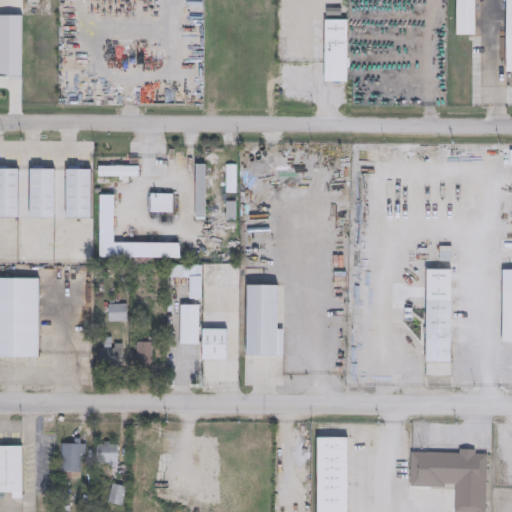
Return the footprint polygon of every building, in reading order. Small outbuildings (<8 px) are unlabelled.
[(476,0),(476,35),(457,35),(457,0),(476,0)] [(327,81),(325,81),(325,20),(326,20),(347,20),(347,81),(327,81)] [(268,42),(267,73),(245,73),(245,48),(251,48),(251,42),(268,42)] [(237,68),(236,92),(217,92),(218,68),(237,68)] [(206,220),(195,220),(195,165),(206,165),(206,220)] [(235,221),(226,221),(226,193),(227,193),(227,165),(237,165),(237,192),(235,192),(235,221)] [(124,166),(124,167),(139,167),(139,177),(124,177),(124,181),(120,181),(120,177),(119,177),(119,180),(115,180),(115,177),(98,177),(98,167),(115,167),(115,166),(124,166)] [(17,218),(0,218),(0,169),(17,169),(17,218)] [(53,219),(27,219),(27,170),(54,170),(53,219)] [(89,219),(65,219),(65,170),(89,170),(89,219)] [(173,213),(150,213),(150,195),(173,195),(173,213)] [(113,196),(113,244),(179,245),(179,259),(98,258),(99,196),(113,196)] [(451,271),(450,363),(425,362),(426,270),(451,271)] [(37,358),(0,357),(0,279),(38,280),(37,358)] [(511,344),(502,344),(502,289),(511,289),(511,344)] [(127,322),(108,323),(107,305),(126,304),(127,322)] [(199,343),(181,343),(181,306),(199,306),(199,343)] [(227,331),(226,362),(202,362),(202,330),(227,331)] [(111,338),(111,349),(123,349),(123,366),(98,366),(99,349),(104,349),(104,338),(111,338)] [(152,365),(135,365),(135,343),(152,343),(152,365)] [(78,433),(78,438),(82,438),(82,453),(80,453),(80,477),(60,477),(60,442),(73,442),(73,438),(71,438),(71,432),(78,433)] [(317,511),(317,441),(317,439),(348,439),(348,511),(317,511)] [(109,441),(109,444),(117,444),(117,468),(111,468),(111,462),(96,462),(96,443),(104,443),(103,441),(109,441)] [(160,465),(160,443),(144,443),(144,465),(160,465)] [(27,493),(27,499),(16,499),(16,493),(0,493),(0,447),(30,447),(30,493),(27,493)] [(476,449),(476,453),(488,453),(487,498),(456,497),(457,484),(445,483),(445,487),(426,487),(427,451),(459,452),(459,448),(476,449)] [(127,486),(122,506),(103,501),(106,490),(110,491),(111,483),(127,486)]
